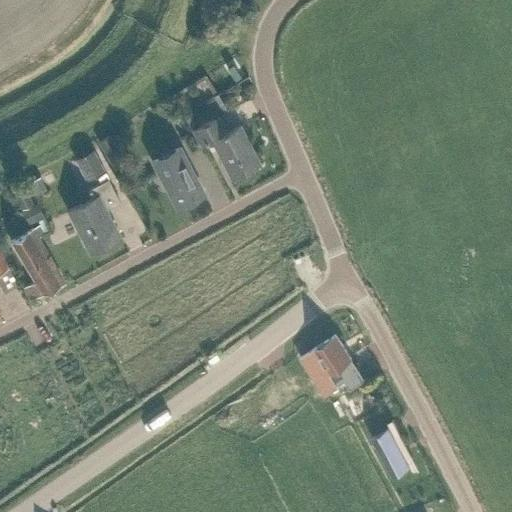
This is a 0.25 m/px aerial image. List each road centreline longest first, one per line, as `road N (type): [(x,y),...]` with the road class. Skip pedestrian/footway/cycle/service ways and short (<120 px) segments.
road 1 (tertiary): [(22,511),(219,378),(347,278)]
road 2 (residential): [(0,333),(301,172)]
road 3 (unclassified): [(469,511),(347,278)]
road 4 (tertiary): [(301,172),(261,52),(283,0)]
